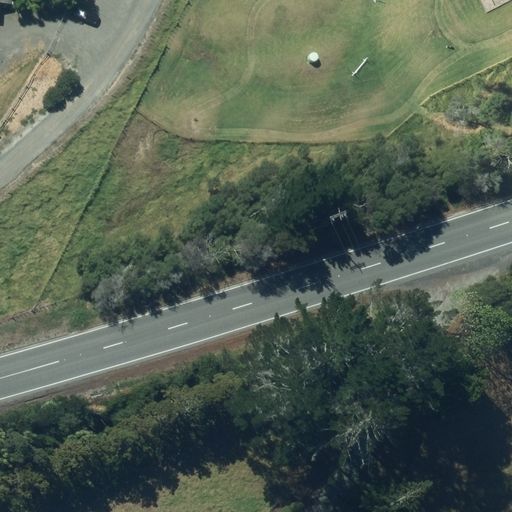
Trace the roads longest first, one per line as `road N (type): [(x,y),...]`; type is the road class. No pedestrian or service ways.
road 1 (unclassified): [(0,377),(511,221)]
road 2 (unknown): [(462,237),(319,511)]
road 3 (unclassified): [(0,162),(80,97),(149,0)]
